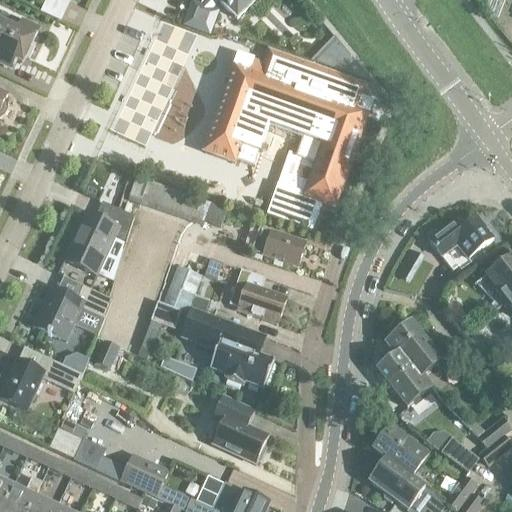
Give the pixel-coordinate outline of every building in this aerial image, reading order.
[(218,14),(211,11),(218,4),(237,22),(259,0),(209,0),(202,8),(193,5),(185,27),(210,37),(218,14)] [(0,67),(11,73),(16,62),(23,65),(26,59),(29,61),(36,48),(32,46),(39,31),(23,23),(18,32),(0,23),(0,67)] [(334,40),(312,63),(372,85),(341,48),(334,40)] [(235,72),(204,155),(234,166),(236,163),(254,170),(269,129),(303,141),(297,159),(294,166),(290,165),(289,165),(288,165),(287,165),(287,166),(286,166),(286,167),(278,188),(277,187),(267,218),(312,234),(322,206),(333,210),(334,211),(367,118),(368,118),(373,106),(365,103),(370,89),(269,53),(264,68),(253,64),(253,63),(238,58),(234,71),(235,72)] [(227,211),(137,179),(129,203),(204,229),(206,225),(221,230),(227,211)] [(64,263),(97,279),(115,241),(125,246),(133,219),(114,210),(107,225),(87,215),(64,263)] [(469,262),(493,243),(492,241),(495,239),(488,229),(485,232),(477,221),(463,232),(457,224),(431,244),(453,275),(459,270),(462,274),(472,266),(469,262)] [(264,259),(264,260),(298,271),(306,248),(260,232),(252,255),(264,259)] [(511,259),(486,279),(511,312),(511,259)] [(181,271),(166,308),(183,314),(182,315),(188,318),(203,280),(181,271)] [(262,293),(266,281),(242,273),(230,308),(239,311),(238,314),(247,317),(247,320),(252,319),(278,328),(287,302),(262,293)] [(67,345),(74,328),(98,339),(113,302),(83,289),(77,302),(56,293),(46,314),(40,316),(33,330),(48,337),(48,338),(51,340),(52,338),(67,345)] [(203,316),(207,305),(195,300),(192,312),(203,316)] [(175,333),(182,315),(183,314),(166,308),(158,305),(151,323),(175,333)] [(193,313),(182,341),(217,354),(210,373),(226,379),(225,382),(244,389),(245,386),(264,393),(275,365),(258,359),(265,340),(193,313)] [(386,348),(396,360),(399,357),(418,383),(423,379),(441,365),(412,327),(386,348)] [(106,345),(95,367),(109,374),(120,351),(106,345)] [(433,392),(423,379),(418,383),(399,357),(396,360),(391,363),(389,361),(378,369),(380,372),(377,374),(379,377),(377,379),(389,395),(391,393),(407,412),(433,392)] [(0,400),(0,401),(27,414),(42,381),(55,387),(63,369),(42,359),(35,372),(18,363),(0,400)] [(222,427),(213,448),(256,468),(258,464),(260,465),(266,453),(264,452),(269,440),(248,430),(255,415),(223,400),(212,423),(222,427)] [(119,406),(117,410),(128,416),(130,411),(119,406)] [(479,441),(488,451),(504,439),(511,433),(503,422),(479,441)] [(50,450),(73,461),(82,442),(71,437),(75,429),(64,424),(60,432),(58,431),(50,450)] [(373,454),(386,463),(387,462),(412,482),(412,481),(429,459),(390,430),(373,454)] [(0,447),(4,449),(9,440),(0,435),(0,447)] [(433,436),(427,445),(441,456),(452,441),(445,435),(433,436)] [(511,450),(511,449),(504,439),(488,451),(480,458),(489,469),(511,450)] [(4,449),(27,460),(31,450),(9,440),(4,449)] [(27,460),(49,471),(53,461),(31,450),(27,460)] [(121,484),(156,500),(168,475),(133,458),(121,484)] [(96,472),(116,481),(122,469),(102,460),(96,472)] [(49,471),(71,481),(76,471),(53,461),(49,471)] [(387,462),(386,463),(370,485),(406,511),(409,511),(425,491),(412,481),(412,482),(387,462)] [(71,481),(93,492),(98,482),(76,471),(71,481)] [(446,506),(453,511),(460,511),(471,499),(477,490),(464,481),(446,506)] [(0,511),(1,511),(13,489),(0,482),(0,511)] [(29,511),(35,499),(41,487),(32,482),(26,495),(13,489),(1,511),(29,511)] [(93,492),(116,502),(120,492),(98,482),(93,492)] [(177,496),(171,508),(178,511),(266,511),(268,507),(252,500),(254,497),(243,492),(242,495),(224,486),(212,511),(211,511),(196,505),(177,496)] [(120,492),(116,502),(136,511),(138,511),(142,503),(120,492)] [(29,511),(56,511),(58,510),(35,499),(29,511)] [(145,499),(142,507),(151,511),(152,511),(156,504),(145,499)] [(471,499),(460,511),(480,511),(484,508),(471,499)]
